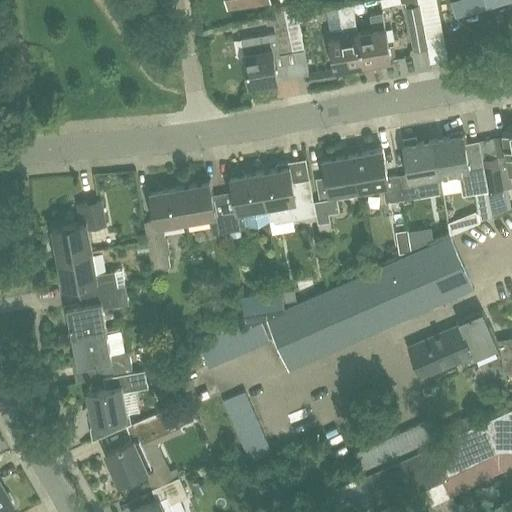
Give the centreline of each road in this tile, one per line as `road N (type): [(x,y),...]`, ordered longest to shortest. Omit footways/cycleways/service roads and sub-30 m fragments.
road 1 (tertiary): [(200,135),(511,77)]
road 2 (tertiary): [(0,150),(200,135)]
road 3 (residential): [(68,511),(0,378)]
road 4 (residential): [(200,135),(178,0)]
